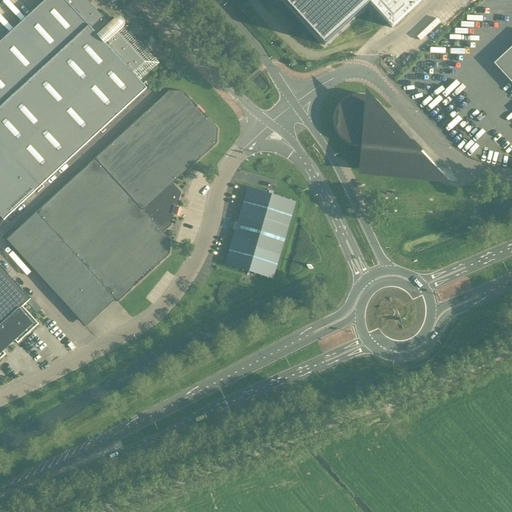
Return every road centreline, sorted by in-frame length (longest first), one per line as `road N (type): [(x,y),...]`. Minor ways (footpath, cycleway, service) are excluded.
road 1 (unclassified): [(98,511),(511,348)]
road 2 (unclassified): [(0,397),(129,334),(167,303),(192,269),(226,172),(254,139)]
road 3 (primary): [(313,332),(65,466)]
road 4 (primary): [(65,466),(120,451),(323,362)]
road 5 (unclassified): [(297,102),(337,73),(366,73),(463,169),(511,180)]
road 6 (tertiary): [(391,271),(297,102)]
road 7 (tertiary): [(145,0),(271,123)]
road 8 (unknown): [(511,26),(488,51),(474,93),(489,128),(511,137)]
road 9 (tertiary): [(297,102),(215,0)]
road 10 (primary): [(375,349),(416,353),(444,319),(478,296)]
